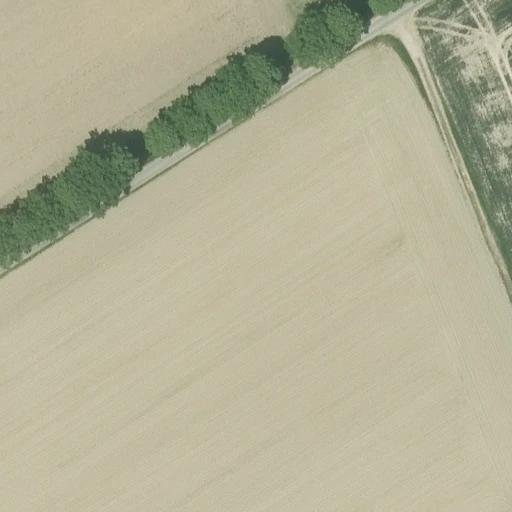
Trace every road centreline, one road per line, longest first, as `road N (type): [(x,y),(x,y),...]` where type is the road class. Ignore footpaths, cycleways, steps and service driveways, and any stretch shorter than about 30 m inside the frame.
road 1 (unclassified): [(419,0),(0,267)]
road 2 (track): [(397,13),(511,297)]
